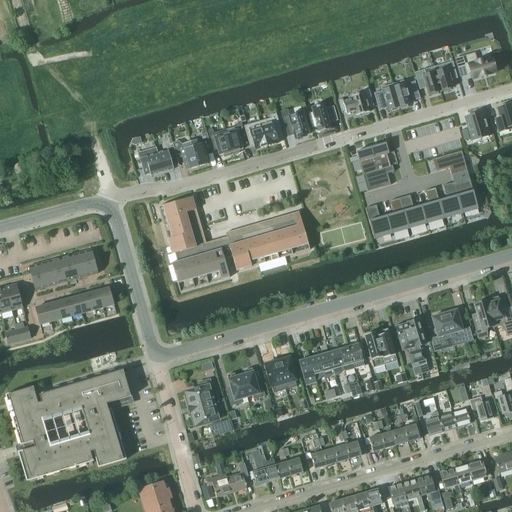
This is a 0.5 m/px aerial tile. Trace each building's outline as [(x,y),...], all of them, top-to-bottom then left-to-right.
[(489,75),(495,73),(494,71),(497,70),(495,63),(492,64),(491,59),(485,60),(477,62),(474,53),(465,56),(465,57),(454,60),(459,78),(467,75),(467,74),(470,74),(472,80),(478,78),(478,79),(489,75)] [(452,62),(433,68),(440,92),(443,91),(443,93),(450,91),(450,89),(452,88),(449,76),(449,75),(455,74),(452,62)] [(433,68),(414,73),(417,85),(424,83),(427,95),(430,95),(431,96),(437,94),(437,93),(439,92),(440,92),(433,68)] [(403,81),(392,85),(398,108),(399,108),(400,110),(407,108),(406,105),(410,104),(408,99),(419,96),(414,82),(404,85),(403,81)] [(381,92),(373,94),(377,108),(385,106),(387,111),(390,110),(391,112),(398,110),(398,108),(392,85),(380,88),(381,92)] [(342,100),(337,101),(341,113),(345,112),(345,114),(354,112),(356,116),(369,113),(368,109),(374,108),(367,86),(361,88),(362,94),(350,97),(351,100),(343,103),(342,100)] [(511,127),(511,109),(511,105),(496,109),(499,118),(494,120),(498,133),(510,130),(509,128),(511,127)] [(312,113),(307,114),(311,129),(316,128),(318,133),(320,133),(328,130),(330,130),(329,124),(337,121),(333,107),(325,109),(324,107),(323,107),(319,108),(316,109),(312,110),(311,110),(312,113)] [(303,113),(289,117),(287,110),(280,112),(287,137),(294,135),(295,139),(295,140),(303,138),(303,137),(302,137),(302,136),(309,134),(308,134),(306,127),(308,127),(306,119),(304,120),(302,114),(303,114),(303,113)] [(488,136),(482,113),(468,117),(465,118),(467,128),(471,141),(488,136)] [(274,130),(280,128),(275,114),(269,116),(270,119),(259,122),(266,147),(278,144),(274,130)] [(266,147),(259,122),(243,127),(249,148),(254,147),(255,150),(266,147)] [(234,128),(224,130),(231,153),(232,153),(232,155),(239,153),(238,151),(242,150),(241,147),(247,146),(241,124),(234,126),(234,128)] [(231,153),(224,130),(213,134),(212,130),(207,132),(211,145),(215,144),(219,156),(219,157),(223,156),(223,158),(230,156),(230,154),(231,153)] [(198,140),(190,142),(197,167),(209,164),(205,151),(211,149),(206,134),(200,135),(198,140)] [(190,142),(182,145),(178,142),(172,144),(176,160),(182,158),(186,171),(197,167),(190,142)] [(385,144),(370,148),(377,171),(390,167),(386,155),(388,154),(385,144)] [(157,154),(162,173),(173,170),(172,168),(178,166),(176,159),(173,147),(166,149),(167,151),(157,154)] [(143,152),(137,153),(144,176),(149,175),(150,177),(162,173),(157,154),(155,148),(143,152)] [(370,148),(355,152),(362,175),(377,171),(370,148)] [(461,152),(431,160),(435,173),(449,169),(451,177),(467,172),(462,156),(461,152)] [(377,171),(362,175),(367,193),(390,186),(387,174),(393,172),(392,166),(390,167),(377,171)] [(469,179),(453,183),(462,214),(478,209),(469,179)] [(446,199),(438,201),(444,219),(462,214),(453,183),(442,186),(446,199)] [(428,204),(420,206),(426,225),(444,219),(438,201),(435,189),(424,192),(428,204)] [(409,196),(399,199),(408,230),(426,225),(420,206),(413,209),(409,196)] [(194,217),(193,211),(196,210),(192,198),(157,208),(171,255),(174,254),(176,262),(171,264),(179,293),(229,278),(224,260),(232,258),(236,272),(309,251),(298,212),(262,223),(263,226),(254,228),(254,225),(225,234),(227,241),(219,243),(218,240),(205,244),(197,216),(196,216),(197,216),(194,217)] [(393,214),(386,216),(391,235),(408,230),(399,199),(389,202),(393,214)] [(375,206),(364,209),(373,240),(391,235),(386,216),(379,218),(375,206)] [(79,266),(94,262),(91,250),(75,255),(79,266)] [(63,271),(79,266),(75,255),(59,259),(63,271)] [(47,275),(63,271),(59,259),(44,263),(47,275)] [(79,266),(82,278),(97,274),(94,262),(79,266)] [(31,279),(47,275),(44,263),(28,267),(31,279)] [(66,283),(82,278),(79,266),(63,271),(66,283)] [(50,287),(66,283),(63,271),(47,275),(50,287)] [(35,291),(50,287),(47,275),(31,279),(35,291)] [(6,288),(12,311),(22,308),(15,285),(6,288)] [(0,312),(0,314),(12,311),(6,288),(0,289),(0,312)] [(98,292),(102,309),(113,306),(108,289),(98,292)] [(92,311),(102,309),(98,292),(87,295),(92,311)] [(81,314),(92,311),(87,295),(77,298),(81,314)] [(501,326),(507,336),(511,334),(511,326),(506,306),(500,308),(497,297),(485,301),(493,327),(493,328),(501,326)] [(71,317),(81,314),(77,298),(66,300),(71,317)] [(60,320),(71,317),(66,300),(56,303),(60,320)] [(486,329),(493,327),(485,301),(485,302),(473,305),(477,317),(472,318),(478,340),(487,338),(486,329)] [(50,323),(60,320),(56,303),(45,306),(50,323)] [(39,326),(50,323),(45,306),(35,309),(39,326)] [(462,331),(456,311),(448,313),(448,312),(443,313),(453,347),(472,341),(468,329),(462,331)] [(453,347),(443,313),(438,315),(438,316),(431,318),(437,338),(430,340),(434,352),(441,350),(453,347)] [(418,320),(413,322),(413,320),(407,322),(407,324),(406,324),(407,325),(419,367),(426,365),(423,353),(421,353),(419,346),(425,345),(418,320)] [(407,325),(402,326),(401,324),(395,326),(396,328),(395,328),(402,351),(408,350),(410,357),(409,357),(412,369),(419,367),(407,325)] [(10,333),(4,334),(7,346),(13,344),(19,343),(24,341),(30,339),(28,332),(27,328),(23,329),(21,329),(15,331),(14,331),(10,333)] [(385,366),(396,362),(387,330),(375,333),(385,366)] [(373,369),(385,366),(375,333),(363,336),(373,369)] [(358,344),(347,347),(352,365),(354,370),(364,367),(358,344)] [(347,347),(337,350),(343,368),(343,371),(344,372),(354,370),(352,365),(347,347)] [(337,350),(328,353),(334,374),(333,374),(334,378),(343,371),(343,368),(337,350)] [(328,353),(318,356),(324,376),(323,376),(325,380),(333,374),(334,374),(328,353)] [(318,356),(308,359),(315,383),(323,376),(324,376),(318,356)] [(295,381),(289,358),(276,362),(285,391),(296,387),(295,381)] [(308,359),(298,362),(305,387),(316,384),(315,383),(308,359)] [(273,394),(285,391),(276,362),(264,365),(271,388),(273,394)] [(240,376),(246,398),(252,396),(253,400),(265,397),(261,385),(257,387),(251,369),(244,371),(245,375),(240,376)] [(116,409),(116,408),(114,402),(130,398),(122,370),(38,395),(41,403),(37,404),(32,387),(5,396),(8,406),(11,405),(12,411),(10,412),(13,422),(15,421),(17,427),(14,428),(17,439),(20,438),(22,444),(19,445),(20,446),(26,444),(27,450),(17,453),(26,482),(36,479),(35,476),(41,474),(42,477),(52,474),(52,471),(58,470),(59,472),(69,469),(68,466),(74,465),(75,467),(85,464),(84,462),(90,460),(91,463),(92,462),(90,453),(93,452),(98,468),(125,460),(122,450),(120,451),(118,445),(121,444),(118,434),(115,434),(113,428),(116,428),(113,417),(110,418),(108,412),(111,411),(116,409)] [(246,398),(240,376),(235,378),(234,374),(226,376),(231,393),(227,395),(230,407),(242,404),(240,400),(246,398)] [(395,376),(397,385),(407,382),(404,374),(395,376)] [(375,391),(373,384),(372,379),(366,381),(369,393),(375,391)] [(209,383),(205,384),(205,382),(198,384),(199,389),(184,393),(189,408),(212,401),(212,402),(217,400),(212,386),(210,387),(209,383)] [(486,397),(491,396),(489,385),(483,387),(486,397)] [(511,393),(510,394),(503,397),(501,391),(494,394),(496,399),(497,399),(502,415),(511,411),(511,393)] [(466,395),(459,397),(461,403),(467,401),(466,395)] [(488,401),(482,403),(481,397),(469,401),(472,413),(477,411),(480,421),(493,417),(488,401)] [(217,421),(212,402),(212,401),(189,408),(194,427),(217,421)] [(419,416),(425,414),(422,402),(415,404),(419,416)] [(456,428),(470,424),(466,410),(452,414),(456,428)] [(433,420),(425,422),(429,436),(442,432),(438,418),(439,418),(437,413),(431,415),(433,420)] [(439,418),(438,418),(442,432),(456,428),(452,414),(439,418)] [(403,415),(395,418),(397,425),(405,422),(403,415)] [(380,422),(372,424),(374,431),(382,429),(380,422)] [(416,425),(404,428),(408,443),(420,439),(416,425)] [(404,428),(392,431),(396,446),(408,443),(404,428)] [(386,433),(381,435),(385,450),(396,446),(392,431),(390,432),(389,429),(385,430),(386,433)] [(345,432),(337,434),(339,441),(347,439),(345,432)] [(381,435),(369,438),(369,440),(373,453),(385,450),(381,435)] [(322,439),(314,441),(316,448),(324,446),(322,439)] [(356,442),(345,445),(350,460),(361,457),(356,442)] [(340,447),(334,448),(338,463),(350,460),(345,445),(343,446),(342,443),(339,443),(340,447)] [(334,448),(322,452),(327,466),(338,463),(334,448)] [(287,449),(279,451),(281,458),(289,456),(287,449)] [(258,451),(251,453),(256,471),(253,472),(252,472),(256,487),(267,484),(268,483),(261,457),(260,457),(258,451)] [(322,452),(311,455),(315,470),(327,466),(322,452)] [(499,473),(511,469),(511,452),(506,454),(507,456),(495,459),(499,473)] [(263,456),(261,457),(268,483),(279,480),(275,465),(273,460),(265,462),(263,456)] [(299,458),(287,462),(291,477),(303,473),(299,458)] [(275,465),(279,480),(291,477),(287,462),(275,465)] [(482,462),(468,466),(473,481),(486,477),(482,462)] [(240,474),(227,477),(231,492),(238,490),(238,492),(247,489),(246,486),(246,484),(245,484),(244,478),(248,477),(244,464),(238,466),(240,474)] [(468,466),(455,469),(459,485),(473,481),(468,466)] [(455,469),(440,474),(445,489),(453,487),(455,492),(459,491),(457,485),(459,485),(455,469)] [(430,476),(416,481),(421,496),(429,494),(431,503),(440,500),(437,489),(434,490),(434,489),(430,476)] [(207,485),(200,487),(204,499),(204,500),(213,498),(213,497),(210,487),(212,486),(216,498),(225,496),(224,494),(231,492),(227,477),(226,478),(220,479),(219,477),(206,481),(207,485)] [(499,478),(493,480),(496,490),(502,488),(499,478)] [(148,511),(173,511),(163,481),(141,488),(148,511)] [(416,481),(402,485),(407,500),(415,498),(418,506),(422,505),(420,496),(421,496),(416,481)] [(402,485),(389,489),(393,504),(400,502),(403,509),(408,508),(406,500),(407,500),(402,485)] [(376,511),(374,506),(382,504),(378,489),(366,493),(371,511),(370,511),(369,511),(376,511)] [(448,492),(442,494),(446,510),(453,508),(448,492)] [(357,511),(369,511),(370,511),(371,511),(366,493),(354,497),(357,511)] [(474,495),(468,497),(471,505),(476,503),(474,495)] [(357,511),(354,497),(341,501),(344,511),(357,511)] [(331,511),(344,511),(341,501),(329,504),(331,511)]
